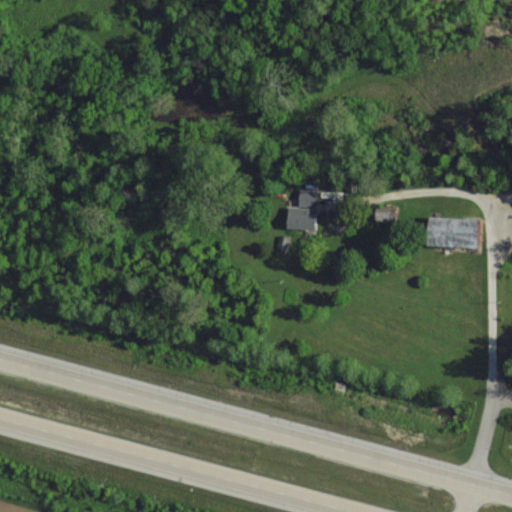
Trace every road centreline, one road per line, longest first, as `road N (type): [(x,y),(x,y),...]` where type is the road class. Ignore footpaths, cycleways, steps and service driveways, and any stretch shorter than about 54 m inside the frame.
road 1 (trunk): [(511,495),(0,357)]
road 2 (trunk): [(0,415),(360,511)]
